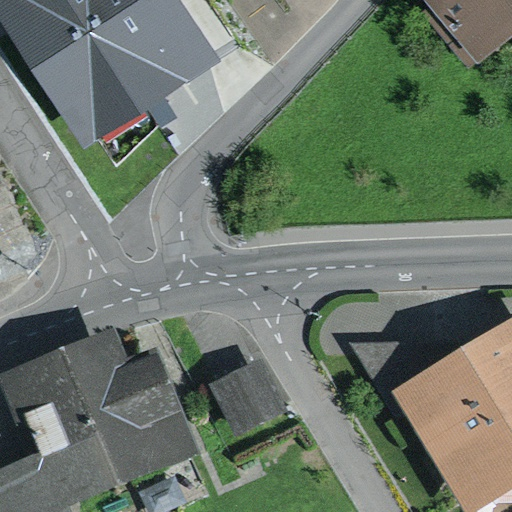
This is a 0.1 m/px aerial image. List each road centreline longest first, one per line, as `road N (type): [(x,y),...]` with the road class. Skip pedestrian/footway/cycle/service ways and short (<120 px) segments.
road 1 (residential): [(359,0),(208,158),(183,201),(190,282)]
road 2 (residential): [(260,271),(274,331),(378,511)]
road 3 (residential): [(511,258),(260,271)]
road 4 (residential): [(190,282),(0,347)]
